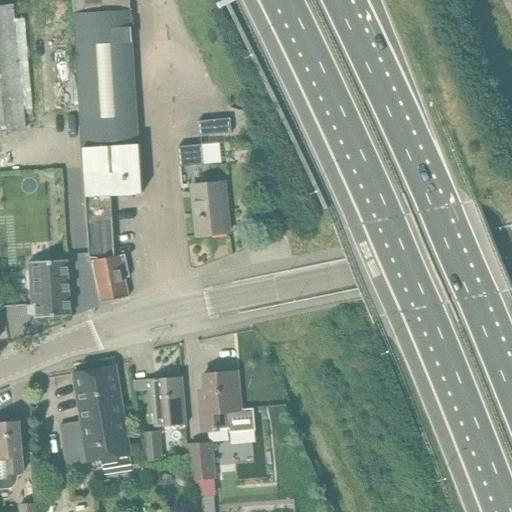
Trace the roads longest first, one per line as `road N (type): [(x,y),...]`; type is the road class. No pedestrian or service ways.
road 1 (trunk): [(285,0),(430,312),(508,511)]
road 2 (tertiary): [(0,369),(215,300),(511,239)]
road 3 (trunk): [(511,407),(335,0)]
